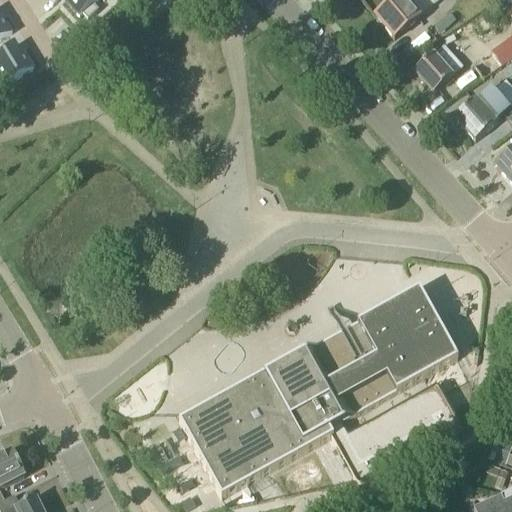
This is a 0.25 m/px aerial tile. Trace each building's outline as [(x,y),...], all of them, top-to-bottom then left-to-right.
[(83,0),(86,3),(77,11),(91,28),(94,25),(99,31),(110,22),(105,16),(117,6),(111,0),(83,0)] [(396,0),(374,19),(394,42),(419,21),(408,8),(418,0),(396,0)] [(449,16),(433,29),(439,37),(455,23),(449,16)] [(0,64),(14,56),(2,37),(0,38),(0,64)] [(511,38),(490,54),(501,69),(511,61),(511,38)] [(463,70),(444,49),(433,58),(433,57),(413,75),(433,97),(463,70)] [(6,67),(0,70),(0,98),(7,110),(36,92),(24,74),(14,80),(6,67)] [(475,103),(474,102),(453,121),(475,145),(495,126),(495,125),(510,112),(490,90),(475,103)] [(511,141),(510,143),(511,145),(511,153),(495,168),(511,187),(511,141)] [(419,292),(178,425),(221,502),(333,440),(329,433),(457,362),(419,292)] [(0,491),(25,479),(12,454),(0,460),(0,491)] [(511,511),(511,499),(504,504),(501,497),(474,510),(475,511),(511,511)] [(0,505),(0,511),(40,511),(36,502),(14,511),(8,511),(4,504),(0,505)]
